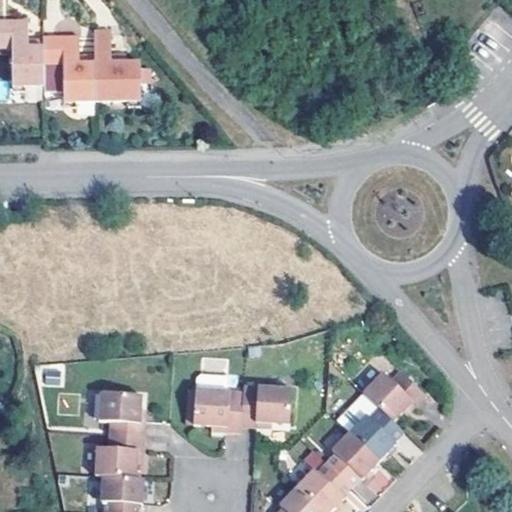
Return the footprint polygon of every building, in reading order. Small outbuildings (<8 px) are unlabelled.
[(30,48),(30,40),(30,20),(0,20),(0,47),(14,48),(15,86),(27,86),(46,86),(46,64),(45,48),(35,48),(30,48)] [(97,64),(97,71),(97,102),(131,101),(145,101),(145,84),(151,77),(145,72),(145,61),(130,61),(121,61),(116,62),(116,55),(115,38),(97,38),(97,64)] [(46,64),(46,86),(46,92),(67,91),(67,102),(79,101),(97,102),(97,71),(87,70),(83,70),(83,64),(83,44),(45,44),(45,48),(46,64)] [(67,91),(46,92),(46,109),(67,109),(67,102),(67,91)] [(191,379),(190,390),(189,425),(207,426),(207,433),(237,434),(238,429),(237,429),(237,428),(239,393),(221,392),(222,377),(195,375),(191,379)] [(375,380),(354,400),(383,429),(394,418),(403,409),(407,413),(419,401),(393,377),(383,387),(375,380)] [(237,428),(252,429),(252,424),(267,424),(285,426),(287,390),(240,388),(239,393),(237,428)] [(189,425),(190,390),(183,390),(181,424),(189,425)] [(350,399),(342,391),(333,400),(341,408),(350,399)] [(144,440),(145,429),(141,428),(142,414),(142,400),(101,398),(99,426),(112,427),(111,438),(144,440)] [(343,440),(372,468),(388,452),(386,449),(389,447),(394,441),(383,429),(354,400),(328,426),(343,440)] [(398,422),(407,413),(403,409),(394,418),(398,422)] [(138,455),(143,455),(144,440),(111,438),(110,452),(98,451),(96,480),(103,480),(137,482),(138,470),(138,455)] [(353,488),(372,468),(343,440),(325,456),(328,459),(317,469),(343,493),(351,485),(353,488)] [(290,493),(308,511),(329,511),(337,505),(334,503),(343,493),(317,469),(309,477),(307,475),(290,493)] [(145,482),(137,482),(103,480),(102,503),(107,503),(106,511),(138,511),(139,508),(143,508),(144,503),(145,482)] [(308,511),(290,493),(273,510),(274,511),(308,511)]
